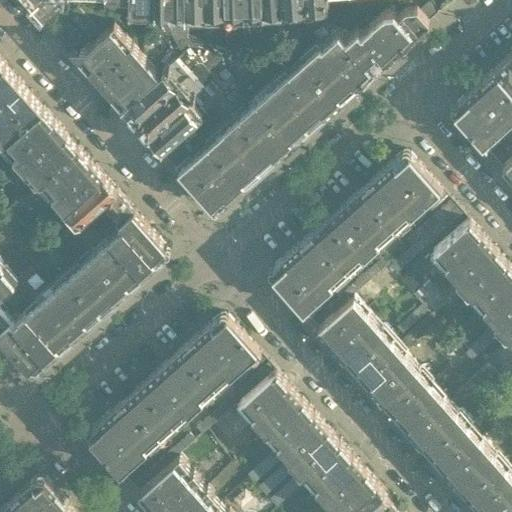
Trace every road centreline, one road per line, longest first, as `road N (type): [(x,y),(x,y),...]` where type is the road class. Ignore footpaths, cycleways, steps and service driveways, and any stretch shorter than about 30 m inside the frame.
road 1 (residential): [(216,256),(442,511)]
road 2 (residential): [(0,13),(216,256)]
road 3 (residential): [(35,421),(216,256)]
road 4 (residential): [(216,256),(398,96)]
road 5 (residential): [(511,224),(398,96)]
road 6 (residential): [(398,96),(504,0)]
road 7 (residential): [(35,421),(116,511)]
